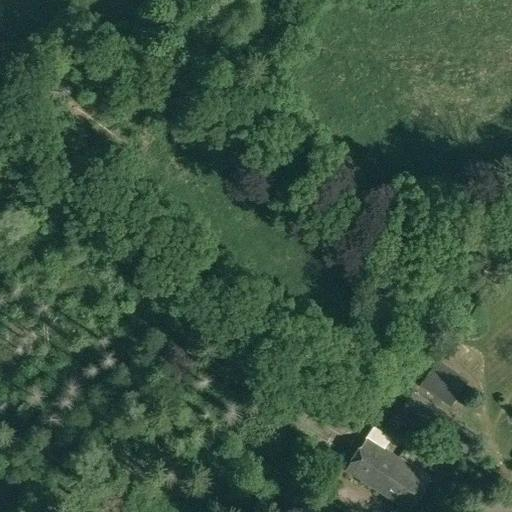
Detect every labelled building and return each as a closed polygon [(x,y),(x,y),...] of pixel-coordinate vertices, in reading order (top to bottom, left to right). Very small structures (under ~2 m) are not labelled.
[(449,408),(466,381),(436,361),(419,387),(449,408)] [(412,392),(406,401),(401,409),(423,423),(434,406),(412,392)] [(479,434),(434,406),(423,423),(456,444),(454,447),(466,454),(479,434)] [(373,427),(344,470),(377,492),(399,459),(384,450),(391,439),(373,427)] [(399,459),(377,492),(408,511),(430,480),(399,459)]
